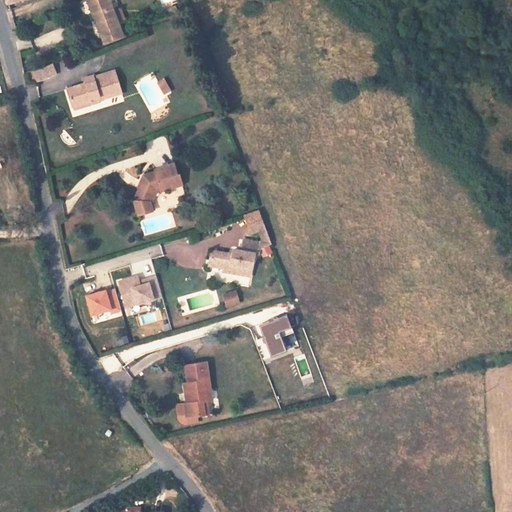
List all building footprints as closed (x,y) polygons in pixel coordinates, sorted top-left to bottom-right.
[(83,0),(101,46),(119,37),(104,0),(83,0)] [(50,66),(43,69),(32,73),(36,83),(53,76),(50,66)] [(83,87),(67,92),(72,109),(88,104),(88,102),(97,99),(98,103),(120,95),(113,74),(92,81),(91,79),(81,82),(83,87)] [(156,83),(164,96),(172,91),(164,78),(156,83)] [(139,177),(137,183),(139,184),(134,191),(128,202),(133,220),(147,215),(145,205),(149,198),(151,197),(153,193),(157,192),(158,194),(179,187),(176,177),(174,177),(171,167),(152,172),(152,174),(139,177)] [(262,247),(270,245),(258,213),(246,216),(249,224),(249,225),(246,226),(250,236),(257,233),(261,245),(262,247)] [(261,245),(243,242),(241,254),(233,252),(231,257),(210,252),(207,267),(228,271),(228,275),(249,278),(253,256),(257,257),(259,249),(262,247),(261,245)] [(117,280),(125,309),(162,299),(155,275),(139,279),(138,275),(117,280)] [(91,320),(121,310),(114,286),(84,296),(91,320)] [(236,290),(225,292),(228,307),(239,304),(236,290)] [(287,315),(258,325),(269,357),(298,347),(287,315)] [(313,382),(306,354),(295,356),(301,384),(313,382)] [(198,361),(200,368),(215,364),(213,357),(198,361)] [(210,395),(215,393),(213,383),(220,381),(215,364),(200,368),(187,371),(193,393),(189,394),(193,409),(190,410),(194,423),(211,419),(207,405),(212,404),(210,395)] [(215,393),(210,395),(212,404),(218,402),(215,393)]
